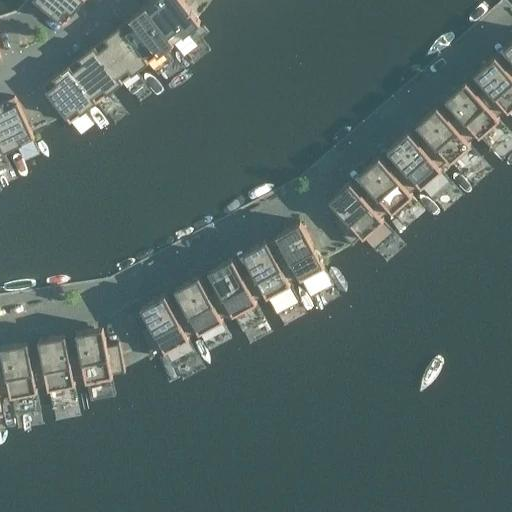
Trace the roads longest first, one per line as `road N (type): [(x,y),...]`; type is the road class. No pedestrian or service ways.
road 1 (residential): [(0,309),(113,292),(302,187),(504,14)]
road 2 (residential): [(109,0),(41,56),(0,75)]
